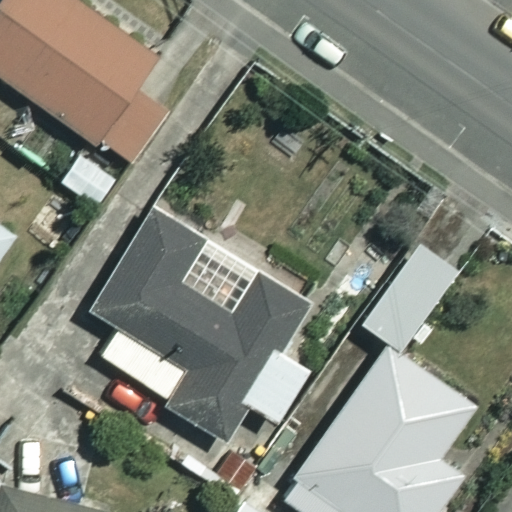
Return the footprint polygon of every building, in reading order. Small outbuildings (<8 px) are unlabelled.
[(189,73),(87,0),(4,0),(0,6),(0,71),(125,162),(189,73)] [(246,401),(279,345),(305,303),(258,274),(233,316),(176,281),(203,237),(153,206),(90,309),(187,368),(165,404),(223,439),(246,401)] [(0,255),(16,234),(0,222),(0,255)] [(279,345),(246,401),(278,420),(312,365),(279,345)] [(471,403),(386,345),(283,495),(307,511),(432,511),(459,473),(434,456),(471,403)] [(107,511),(3,484),(0,494),(0,511),(107,511)] [(267,511),(249,498),(238,511),(267,511)]
